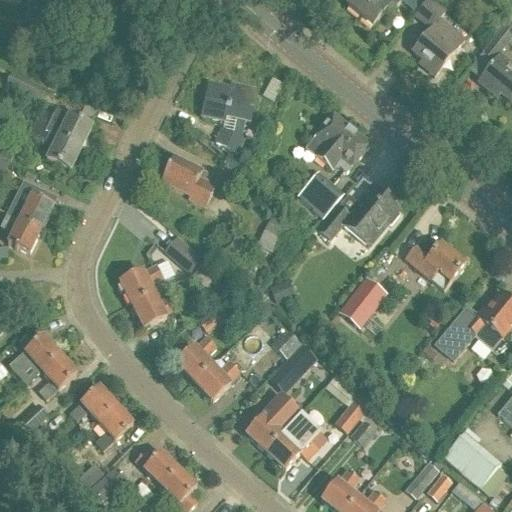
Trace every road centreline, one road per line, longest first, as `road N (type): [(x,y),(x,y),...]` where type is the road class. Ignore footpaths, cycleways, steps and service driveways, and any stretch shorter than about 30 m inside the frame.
road 1 (residential): [(277,511),(179,427),(99,339),(73,285),(79,254),(211,0)]
road 2 (secondary): [(511,225),(267,25)]
